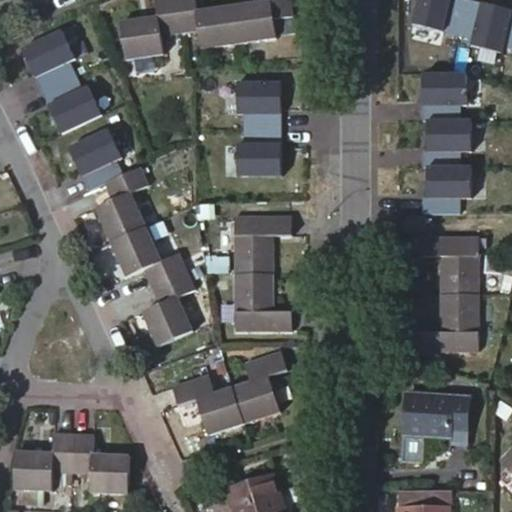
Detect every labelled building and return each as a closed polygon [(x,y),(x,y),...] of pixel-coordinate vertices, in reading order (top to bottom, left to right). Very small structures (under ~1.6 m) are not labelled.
[(176,0),(156,0),(159,18),(123,22),(127,58),(162,53),(160,38),(180,35),(176,0)] [(195,0),(176,0),(180,35),(199,33),(201,48),(238,43),(235,7),(197,12),(195,0)] [(270,0),(271,3),(235,7),(238,43),(275,38),(274,23),(293,20),(290,0),(270,0)] [(442,30),(450,0),(413,0),(408,20),(442,30)] [(502,51),(511,18),(511,7),(487,0),(481,0),(469,41),(502,51)] [(53,38),(18,55),(57,138),(61,135),(65,145),(93,132),(88,123),(93,122),(53,38)] [(469,106),(469,65),(420,65),(420,106),(469,106)] [(238,112),(239,175),(280,175),(280,79),(235,80),(235,112),(238,112)] [(473,112),(421,112),(422,204),(473,204),(473,112)] [(98,204),(113,236),(144,222),(130,190),(152,180),(145,165),(109,181),(116,196),(98,204)] [(292,213),(239,214),(239,268),(273,268),(273,232),(292,232),(292,213)] [(144,222),(113,236),(129,272),(146,264),(154,282),(188,266),(180,248),(160,257),(144,222)] [(441,254),(441,290),(478,290),(478,237),(421,237),(421,254),(441,254)] [(196,283),(188,266),(154,282),(161,299),(144,306),(158,335),(190,321),(176,292),(196,283)] [(273,306),(273,268),(239,268),(239,323),(290,322),(290,306),(273,306)] [(478,344),(478,290),(441,290),(441,327),(421,327),(421,344),(478,344)] [(249,372),(232,377),(241,412),(276,402),(267,367),(285,362),(280,345),(244,356),(249,372)] [(208,366),(172,376),(177,393),(196,387),(205,422),(241,412),(232,377),(213,382),(208,366)] [(472,394),(408,395),(409,432),(409,460),(430,460),(430,432),(455,432),(456,443),(473,443),(472,394)] [(66,445),(48,445),(47,462),(13,462),(13,497),(47,497),(47,479),(65,479),(66,445)] [(84,445),(66,445),(65,479),(84,478),(84,497),(122,496),(122,462),(84,462),(84,445)] [(284,511),(271,464),(227,477),(236,511),(284,511)] [(148,487),(131,488),(131,511),(148,511),(148,487)] [(399,492),(398,511),(451,511),(451,492),(399,492)]
